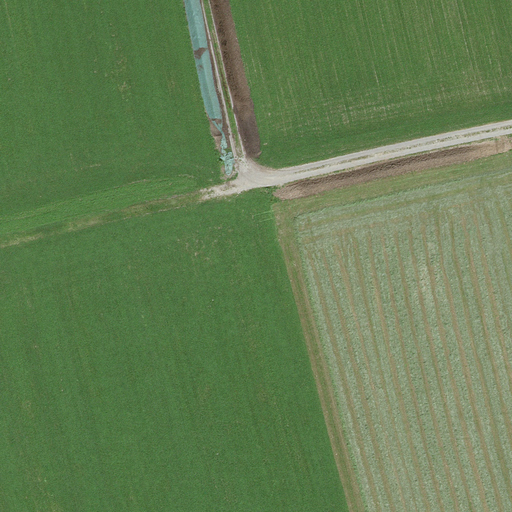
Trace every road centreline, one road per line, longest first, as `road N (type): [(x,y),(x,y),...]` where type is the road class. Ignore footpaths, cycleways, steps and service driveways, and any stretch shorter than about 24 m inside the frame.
road 1 (track): [(511,117),(0,232)]
road 2 (track): [(207,0),(248,176)]
